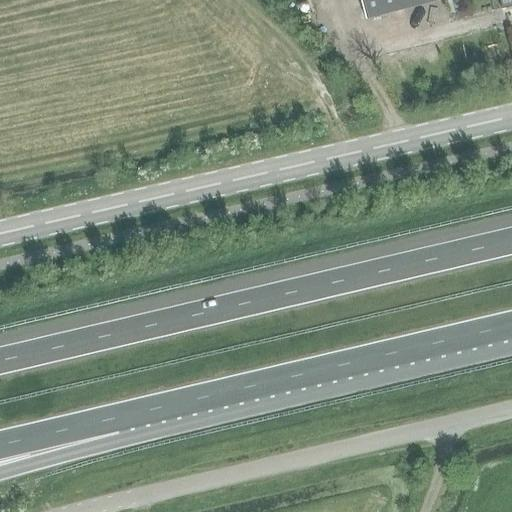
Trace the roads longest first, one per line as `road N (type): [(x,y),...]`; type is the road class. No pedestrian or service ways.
road 1 (motorway): [(511,242),(0,363)]
road 2 (tertiary): [(0,234),(511,117)]
road 3 (unclassified): [(74,511),(511,409)]
road 4 (motorway): [(156,410),(511,326)]
road 5 (motorway): [(0,472),(116,442),(156,410)]
road 6 (motorway): [(0,446),(156,410)]
